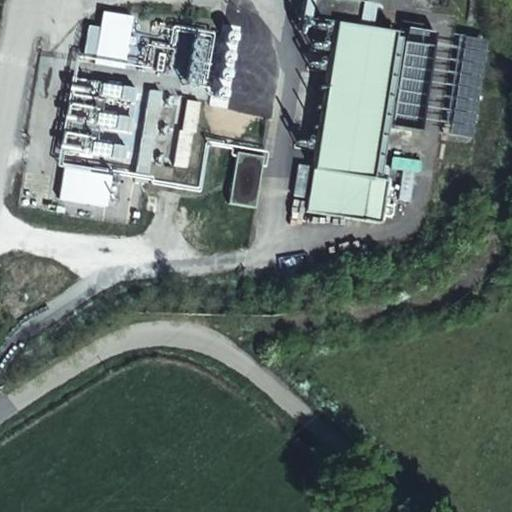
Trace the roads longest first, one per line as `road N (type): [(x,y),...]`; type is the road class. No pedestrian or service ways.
road 1 (unclassified): [(0,411),(153,335),(219,347),(412,511)]
road 2 (unknown): [(270,247),(92,266),(0,322)]
road 3 (unclassified): [(24,0),(0,128)]
